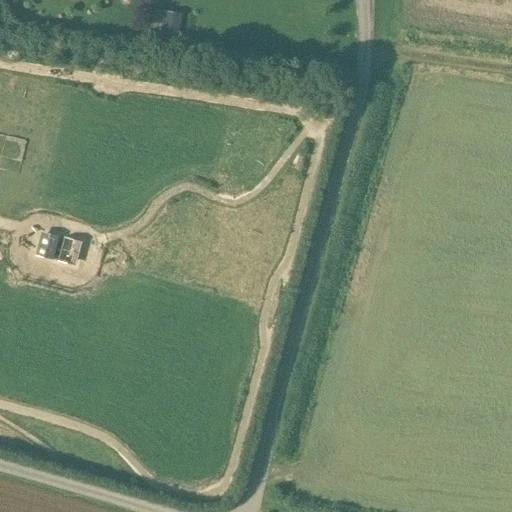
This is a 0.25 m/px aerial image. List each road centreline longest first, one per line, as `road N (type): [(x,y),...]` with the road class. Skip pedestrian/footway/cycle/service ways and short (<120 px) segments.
road 1 (unclassified): [(248,511),(261,497),(376,69)]
road 2 (unclassified): [(0,460),(185,511)]
